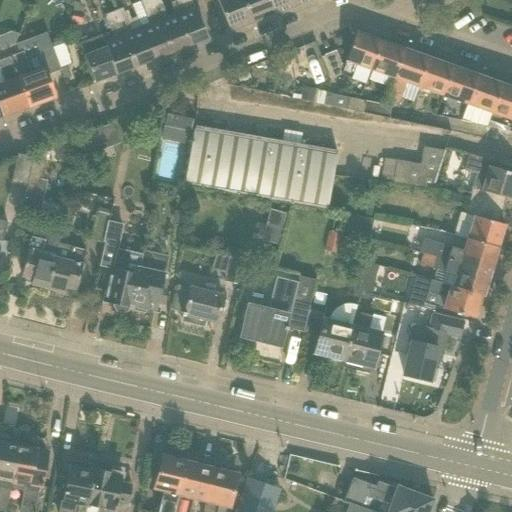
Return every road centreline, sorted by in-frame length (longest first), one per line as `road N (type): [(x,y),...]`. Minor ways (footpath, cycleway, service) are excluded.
road 1 (tertiary): [(469,467),(0,355)]
road 2 (residential): [(0,137),(348,5),(398,23)]
road 3 (unclassified): [(469,467),(511,320)]
road 4 (residential): [(511,64),(398,23)]
